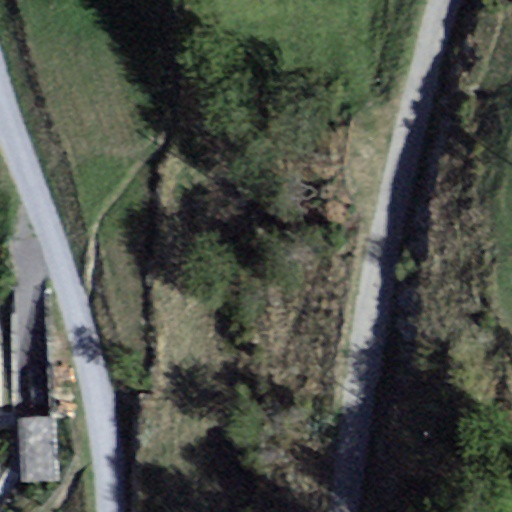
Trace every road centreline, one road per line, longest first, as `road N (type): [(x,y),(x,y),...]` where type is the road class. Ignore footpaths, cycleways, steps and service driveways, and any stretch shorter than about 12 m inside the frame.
road 1 (residential): [(346,511),(406,164),(452,0)]
road 2 (residential): [(0,67),(106,416),(117,511)]
